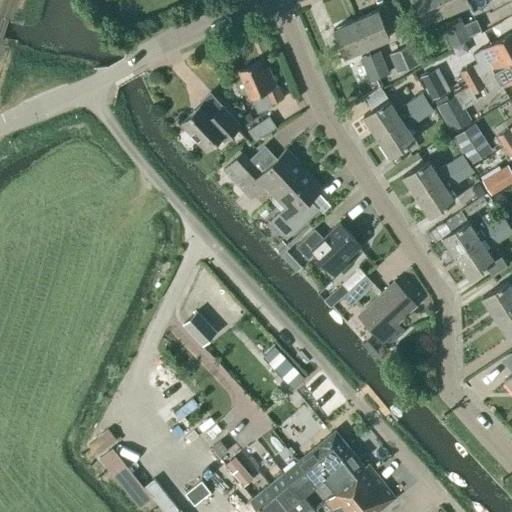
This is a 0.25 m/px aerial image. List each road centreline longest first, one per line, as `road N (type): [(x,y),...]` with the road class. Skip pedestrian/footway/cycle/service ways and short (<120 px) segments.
road 1 (residential): [(84,89),(138,163),(432,489),(407,511)]
road 2 (residential): [(511,463),(452,397),(444,306),(320,106),(275,0)]
road 3 (tertiary): [(84,89),(267,0)]
road 4 (unknown): [(349,395),(233,498)]
